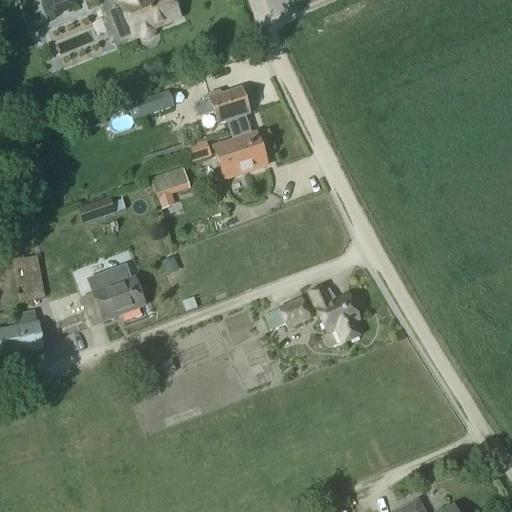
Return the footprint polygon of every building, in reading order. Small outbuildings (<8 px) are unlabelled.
[(77,0),(58,0),(47,4),(52,19),(81,8),(77,0)] [(120,0),(138,41),(142,39),(149,42),(156,42),(158,40),(161,36),(162,31),(187,21),(178,0),(120,0)] [(207,102),(211,115),(215,127),(225,124),(231,144),(212,150),(222,182),(264,169),(262,164),(266,163),(262,150),(258,151),(254,137),(252,137),(246,118),(248,118),(239,92),(207,102)] [(166,93),(131,105),(137,122),(172,110),(166,93)] [(207,102),(192,107),(196,121),(211,115),(207,102)] [(96,111),(79,117),(84,131),(101,125),(96,111)] [(204,143),(182,151),(187,167),(210,160),(204,143)] [(19,149),(3,155),(16,190),(16,191),(32,185),(19,149)] [(180,171),(149,181),(155,202),(187,191),(180,171)] [(108,200),(77,211),(82,227),(125,212),(120,199),(109,203),(108,200)] [(23,233),(0,238),(0,248),(1,252),(26,246),(23,233)] [(27,281),(13,284),(18,305),(48,300),(48,297),(44,277),(41,258),(23,261),(27,281)] [(180,282),(190,278),(183,263),(174,267),(180,282)] [(134,285),(93,300),(103,328),(145,313),(134,285)] [(323,295),(310,301),(327,340),(336,336),(342,351),(361,343),(355,328),(359,326),(349,304),(336,310),(328,299),(325,300),(323,295)] [(301,307),(265,323),(271,338),(286,332),(288,336),(310,327),(301,307)] [(22,329),(0,332),(0,348),(3,361),(50,352),(45,324),(42,325),(22,329)] [(161,367),(165,377),(175,373),(171,363),(161,367)] [(452,511),(451,510),(446,511),(420,511),(415,503),(398,511),(452,511)]
